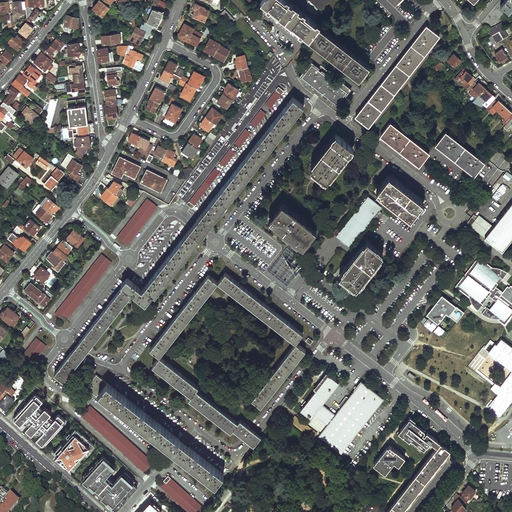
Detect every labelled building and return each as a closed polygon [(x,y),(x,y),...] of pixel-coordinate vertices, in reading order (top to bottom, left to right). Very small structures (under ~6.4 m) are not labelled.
[(27,13),(25,0),(19,0),(17,0),(13,1),(14,14),(10,14),(12,26),(17,23),(15,19),(15,17),(20,16),(19,14),(27,13)] [(27,15),(31,15),(33,12),(33,10),(32,10),(31,5),(39,4),(39,6),(44,6),(43,0),(25,0),(27,13),(27,15)] [(110,6),(102,0),(99,0),(93,7),(97,10),(95,12),(102,17),(110,6)] [(270,0),(266,6),(306,36),(316,24),(284,0),(270,0)] [(308,0),(321,12),(331,0),(308,0)] [(511,0),(505,0),(500,6),(508,13),(511,8),(511,0)] [(0,13),(9,12),(8,2),(0,2),(0,13)] [(193,12),(192,16),(204,21),(209,10),(205,9),(205,8),(195,3),(193,8),(195,9),(193,12)] [(32,21),(34,22),(39,17),(42,12),(37,8),(33,12),(31,15),(29,18),(32,21)] [(147,22),(158,27),(161,19),(160,19),(161,15),(162,12),(154,9),(151,15),(150,15),(147,22)] [(220,15),(228,22),(231,24),(234,20),(224,10),(220,15)] [(73,26),(76,27),(78,17),(67,15),(65,24),(66,25),(73,26)] [(29,18),(27,17),(25,19),(24,19),(27,21),(20,30),(27,35),(30,32),(34,27),(30,24),(32,21),(29,18)] [(502,22),(487,30),(490,36),(492,36),(498,32),(505,28),(502,22)] [(181,29),(179,32),(179,35),(181,38),(187,41),(191,33),(194,29),(184,23),(181,29)] [(150,28),(142,24),(140,28),(136,26),(131,37),(130,42),(139,46),(145,32),(148,33),(149,31),(150,28)] [(226,24),(220,32),(223,34),(229,26),(226,24)] [(316,24),(306,36),(309,39),(319,26),(316,24)] [(319,26),(309,39),(359,78),(369,65),(320,27),(319,26)] [(511,32),(509,26),(505,28),(498,32),(502,39),(507,36),(506,35),(508,34),(511,32)] [(426,27),(355,118),(368,128),(439,37),(426,27)] [(8,29),(0,33),(0,36),(0,37),(9,32),(8,29)] [(206,29),(202,37),(206,39),(210,31),(206,29)] [(492,36),(495,41),(497,40),(499,41),(502,39),(498,32),(492,36)] [(103,44),(120,42),(119,33),(102,36),(102,38),(103,44)] [(191,33),(187,41),(196,46),(200,38),(197,36),(191,33)] [(20,46),(25,40),(18,35),(15,38),(13,36),(8,43),(13,47),(14,46),(18,49),(20,46)] [(62,40),(58,37),(52,44),(44,53),(51,58),(54,55),(52,53),(56,48),(59,51),(65,43),(62,40)] [(210,38),(204,49),(214,55),(220,44),(210,38)] [(78,41),(65,43),(63,50),(68,50),(69,54),(80,53),(80,49),(79,46),(78,41)] [(220,44),(214,55),(223,60),(229,50),(220,44)] [(119,54),(125,55),(127,48),(128,45),(118,46),(119,54)] [(110,59),(108,47),(97,49),(99,58),(99,61),(110,59)] [(125,55),(122,61),(133,66),(137,57),(141,60),(142,58),(144,55),(127,48),(125,55)] [(494,54),(500,61),(505,57),(507,55),(502,48),(494,54)] [(13,55),(6,49),(3,53),(6,55),(4,57),(2,56),(1,58),(3,59),(2,59),(7,63),(10,59),(13,55)] [(44,53),(42,51),(38,58),(34,62),(45,70),(47,67),(50,64),(53,60),(51,58),(44,53)] [(454,53),(447,60),(455,67),(461,60),(454,53)] [(235,60),(237,69),(246,67),(244,54),(235,56),(236,59),(235,60)] [(166,64),(164,68),(173,73),(177,64),(168,60),(166,64)] [(134,68),(141,70),(143,63),(136,61),(134,68)] [(440,61),(432,69),(435,73),(444,64),(440,61)] [(42,72),(36,67),(35,68),(31,64),(27,69),(24,73),(23,74),(30,80),(33,83),(39,75),(42,72)] [(82,70),(81,64),(76,64),(76,66),(69,67),(70,73),(73,73),(74,82),(78,81),(84,80),(82,70)] [(338,105),(348,92),(339,86),(312,64),(302,77),(312,85),(338,105)] [(121,66),(106,67),(108,77),(108,84),(120,83),(119,79),(117,79),(116,71),(122,70),(121,66)] [(237,69),(238,75),(239,75),(241,81),(250,79),(248,66),(246,67),(237,69)] [(164,68),(159,77),(168,82),(173,73),(164,68)] [(459,77),(457,80),(462,83),(461,84),(467,89),(474,82),(471,79),(472,77),(465,70),(459,77)] [(190,79),(188,83),(196,87),(198,88),(203,76),(194,71),(190,79)] [(54,82),(56,77),(49,72),(46,75),(51,79),(54,82)] [(16,79),(13,83),(20,88),(19,89),(27,95),(30,91),(23,85),(27,80),(20,74),(16,79)] [(185,84),(180,94),(189,99),(196,87),(188,83),(180,79),(178,83),(184,86),(185,84)] [(84,80),(78,81),(78,82),(72,83),(72,82),(67,83),(68,91),(79,89),(79,92),(85,91),(85,88),(84,80)] [(339,86),(348,92),(351,89),(342,82),(339,86)] [(473,89),(479,95),(485,89),(479,83),(477,85),(474,82),(467,89),(471,92),(473,89)] [(227,91),(225,94),(233,99),(238,103),(240,100),(233,95),(234,93),(233,92),(236,88),(228,83),(224,88),(227,91)] [(239,89),(245,93),(247,91),(237,84),(236,86),(239,89)] [(8,103),(9,103),(19,91),(12,86),(8,91),(10,92),(8,95),(4,100),(8,103)] [(152,91),(149,97),(159,102),(160,102),(165,91),(155,86),(152,91)] [(117,104),(115,89),(106,90),(106,96),(107,105),(117,104)] [(492,94),(485,89),(479,95),(477,97),(487,106),(493,99),(490,96),(492,94)] [(281,94),(276,90),(266,104),(271,108),(281,94)] [(223,93),(217,102),(226,108),(233,99),(225,94),(223,93)] [(146,107),(146,108),(150,110),(151,109),(154,111),(159,102),(149,97),(147,101),(148,102),(146,107)] [(48,127),(49,127),(57,98),(50,99),(49,103),(47,111),(44,119),(43,125),(46,128),(48,127)] [(84,98),(67,100),(70,125),(72,125),(88,123),(87,117),(85,105),(84,98)] [(487,106),(486,108),(493,115),(496,111),(499,113),(505,106),(498,100),(497,102),(493,99),(487,106)] [(9,103),(8,103),(8,104),(4,101),(2,103),(1,104),(13,113),(16,109),(9,103)] [(292,101),(198,220),(208,228),(303,109),(292,101)] [(22,111),(32,120),(35,116),(36,117),(37,116),(36,115),(37,113),(38,114),(43,108),(35,102),(31,108),(27,105),(25,104),(21,109),(22,111)] [(162,114),(165,116),(163,121),(172,125),(174,121),(175,121),(181,108),(172,103),(170,106),(167,105),(166,105),(163,112),(162,114)] [(0,118),(0,119),(10,127),(14,123),(11,121),(13,118),(10,116),(13,113),(1,104),(0,105),(0,117),(1,118),(0,118)] [(109,124),(115,123),(118,117),(117,107),(121,107),(120,104),(117,104),(107,105),(106,105),(107,114),(108,118),(109,124)] [(499,113),(505,119),(502,122),(505,126),(511,118),(511,115),(510,114),(511,112),(505,106),(499,113)] [(211,107),(205,117),(213,122),(215,124),(222,114),(211,107)] [(261,110),(251,123),(255,127),(266,114),(261,110)] [(205,117),(200,124),(205,127),(204,128),(208,130),(213,122),(205,117)] [(225,118),(219,126),(221,128),(227,119),(225,118)] [(88,123),(72,125),(73,128),(76,128),(77,133),(73,133),(73,137),(76,137),(82,136),(81,133),(89,132),(89,130),(88,123)] [(379,137),(418,167),(428,154),(390,124),(379,137)] [(246,129),(235,142),(240,147),(251,133),(246,129)] [(131,132),(127,140),(137,144),(141,136),(131,132)] [(207,136),(213,140),(216,136),(210,132),(207,136)] [(194,134),(188,142),(196,147),(201,139),(194,134)] [(435,147),(474,177),(485,164),(445,134),(435,147)] [(82,136),(76,137),(76,140),(76,146),(77,145),(78,149),(75,152),(82,157),(85,152),(91,151),(89,135),(82,136)] [(141,136),(137,144),(146,148),(146,147),(150,140),(141,136)] [(207,136),(204,140),(210,145),(213,140),(207,136)] [(323,156),(310,172),(326,184),(351,152),(335,139),(323,156)] [(188,141),(181,151),(191,158),(198,149),(196,147),(188,142),(188,141)] [(158,144),(154,152),(156,153),(163,157),(167,149),(158,144)] [(27,166),(34,158),(21,147),(14,156),(27,166)] [(163,157),(161,160),(172,165),(176,158),(172,156),(174,152),(167,149),(163,157)] [(230,149),(220,162),(225,166),(236,153),(230,149)] [(13,163),(16,159),(8,153),(5,157),(13,163)] [(37,153),(35,156),(53,169),(56,166),(37,153)] [(80,160),(70,153),(63,164),(73,171),(70,175),(77,180),(80,175),(76,173),(82,164),(79,162),(80,160)] [(115,163),(111,171),(120,176),(122,171),(133,177),(139,165),(119,156),(115,163)] [(0,180),(8,187),(19,174),(9,166),(0,176),(0,180)] [(65,172),(56,166),(53,169),(55,170),(44,184),(52,190),(59,181),(58,180),(65,172)] [(183,169),(185,180),(193,169),(189,167),(183,169)] [(175,168),(173,174),(180,178),(182,174),(180,173),(181,170),(175,168)] [(215,168),(205,182),(210,186),(221,172),(215,168)] [(145,169),(139,181),(159,191),(165,178),(145,169)] [(30,184),(33,180),(27,175),(18,186),(22,189),(28,182),(30,184)] [(108,187),(117,195),(118,196),(123,189),(120,187),(122,185),(113,180),(108,187)] [(389,180),(376,197),(411,224),(423,207),(389,180)] [(14,191),(18,195),(23,191),(18,186),(14,191)] [(101,195),(110,203),(117,195),(108,187),(101,195)] [(189,201),(194,205),(205,192),(200,188),(189,201)] [(367,196),(339,232),(336,236),(336,237),(346,245),(349,247),(373,217),(376,220),(381,213),(378,210),(381,207),(367,196)] [(40,203),(52,212),(55,209),(56,210),(57,208),(59,206),(49,197),(46,200),(44,198),(40,203)] [(147,198),(118,236),(127,244),(128,244),(157,206),(147,198)] [(35,210),(37,212),(37,213),(47,221),(49,218),(50,217),(49,216),(52,212),(40,203),(35,210)] [(281,229),(303,247),(316,230),(282,204),(269,220),(281,229)] [(479,216),(475,221),(470,228),(492,245),(509,223),(511,225),(511,204),(494,228),(479,216)] [(19,227),(24,230),(26,227),(34,233),(37,230),(40,225),(31,217),(25,225),(22,223),(19,227)] [(470,228),(475,221),(472,219),(467,226),(470,228)] [(188,234),(198,242),(208,228),(198,220),(188,234)] [(511,225),(509,223),(492,245),(503,253),(511,240),(511,225)] [(19,227),(18,226),(8,237),(24,249),(31,240),(23,234),(25,231),(24,230),(19,227)] [(67,237),(77,246),(84,237),(74,229),(71,233),(67,237)] [(79,342),(88,349),(130,297),(144,308),(152,298),(154,300),(198,242),(188,234),(141,294),(125,282),(79,342)] [(5,244),(3,242),(0,244),(0,245),(2,247),(0,249),(0,254),(7,260),(14,251),(10,248),(5,244)] [(54,251),(64,260),(68,256),(66,255),(71,249),(61,242),(58,246),(54,251)] [(366,246),(338,281),(355,294),(367,279),(382,259),(366,246)] [(46,258),(54,264),(53,266),(58,270),(66,261),(64,260),(54,251),(53,250),(48,255),(46,258)] [(102,254),(55,313),(65,321),(112,262),(102,254)] [(506,326),(511,317),(511,290),(510,288),(503,296),(502,295),(504,293),(497,288),(496,289),(495,289),(493,287),(500,278),(502,280),(503,280),(508,274),(504,271),(499,269),(494,268),(493,269),(489,269),(484,265),(486,263),(479,258),(456,288),(463,293),(464,291),(469,295),(470,298),(471,303),(475,308),(479,312),(484,305),(483,305),(481,303),(487,295),(490,297),(497,302),(490,310),(488,308),(483,315),(486,317),(490,319),(496,320),(497,320),(501,319),(505,322),(503,324),(506,326)] [(34,275),(43,282),(50,273),(41,266),(36,273),(34,275)] [(217,285),(295,345),(295,344),(303,335),(224,275),(217,285)] [(208,277),(149,351),(159,359),(217,285),(208,277)] [(502,280),(500,278),(493,287),(495,289),(502,280)] [(50,298),(31,282),(27,287),(24,290),(25,291),(26,290),(30,294),(31,293),(33,295),(31,297),(43,306),(50,298)] [(490,297),(487,295),(481,303),(483,305),(490,297)] [(464,313),(441,296),(421,321),(433,331),(445,315),(457,322),(464,313)] [(18,314),(8,306),(5,310),(4,309),(3,311),(0,314),(10,323),(11,322),(17,314),(18,314)] [(20,316),(17,314),(11,322),(13,324),(20,316)] [(36,337),(21,356),(32,364),(46,345),(36,337)] [(69,355),(79,362),(88,349),(79,342),(69,355)] [(295,345),(250,402),(260,410),(305,352),(295,344),(295,345)] [(0,351),(0,355),(4,359),(7,356),(10,353),(3,348),(1,351),(0,351)] [(69,355),(53,376),(63,384),(79,362),(69,355)] [(151,368),(190,399),(188,402),(230,435),(232,432),(254,449),(261,439),(239,422),(237,425),(196,393),(198,390),(159,359),(151,368)] [(96,374),(85,387),(88,389),(98,375),(96,374)] [(113,404),(132,419),(135,422),(151,435),(171,450),(179,439),(98,375),(88,389),(95,395),(97,392),(104,397),(107,400),(113,404)] [(338,384),(328,376),(300,412),(310,420),(314,415),(327,425),(318,436),(341,454),(384,400),(361,382),(352,393),(335,415),(322,404),(338,384)] [(0,395),(9,385),(3,380),(0,383),(0,395)] [(14,390),(9,385),(0,395),(0,404),(1,405),(2,404),(7,408),(15,399),(10,395),(14,390)] [(18,416),(16,418),(21,423),(23,421),(25,419),(30,423),(28,425),(26,428),(32,433),(34,431),(36,429),(40,433),(39,435),(36,437),(42,443),(45,440),(47,442),(64,423),(62,421),(64,419),(59,414),(54,419),(53,421),(48,417),(50,415),(52,412),(46,407),(42,411),(37,407),(44,400),(38,394),(35,397),(33,395),(22,407),(16,414),(18,416)] [(82,415),(144,471),(153,461),(90,405),(82,415)] [(293,419),(314,436),(316,433),(295,416),(293,419)] [(432,437),(409,420),(397,435),(419,452),(432,437)] [(89,445),(75,433),(56,455),(69,467),(89,445)] [(171,450),(180,457),(188,446),(179,439),(171,450)] [(385,511),(400,511),(443,457),(450,449),(440,441),(386,511),(385,511)] [(180,457),(215,484),(223,474),(188,446),(180,457)] [(373,466),(385,476),(394,465),(398,468),(405,460),(387,447),(373,466)] [(114,466),(99,453),(79,475),(113,506),(133,484),(120,473),(110,484),(104,478),(114,466)] [(168,475),(163,481),(166,483),(171,478),(168,475)] [(166,483),(163,481),(159,485),(189,511),(198,511),(203,506),(171,478),(166,483)] [(463,493),(460,496),(465,502),(469,497),(469,498),(475,490),(468,484),(462,492),(463,493)] [(0,487),(0,490),(10,499),(12,497),(0,487)] [(0,511),(9,511),(18,502),(12,497),(10,499),(0,490),(0,511)] [(147,493),(136,504),(144,511),(154,500),(147,493)] [(452,511),(451,511),(462,511),(465,508),(457,498),(455,502),(456,502),(452,507),(454,509),(452,511)]
